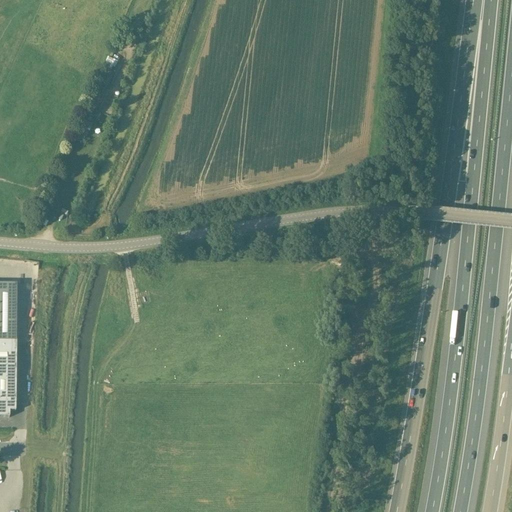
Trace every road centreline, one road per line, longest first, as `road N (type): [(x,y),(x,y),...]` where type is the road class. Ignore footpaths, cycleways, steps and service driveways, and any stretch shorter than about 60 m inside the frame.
road 1 (motorway): [(487,0),(397,511)]
road 2 (motorway): [(491,0),(430,511)]
road 3 (motorway): [(460,511),(511,90)]
road 4 (tertiary): [(73,248),(344,213),(436,217)]
road 5 (motorway): [(489,511),(511,344)]
